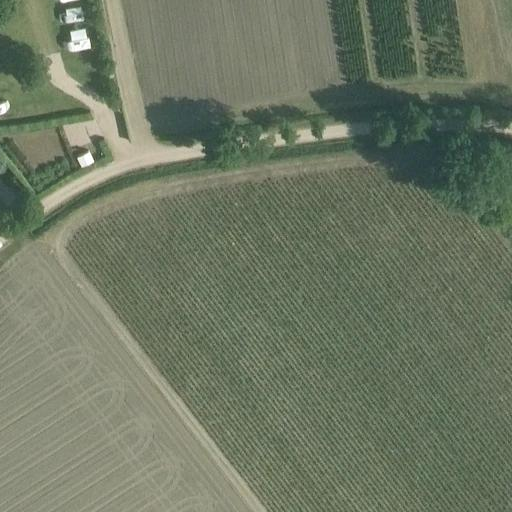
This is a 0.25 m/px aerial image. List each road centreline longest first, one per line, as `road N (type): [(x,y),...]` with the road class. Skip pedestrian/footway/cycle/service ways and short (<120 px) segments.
road 1 (track): [(0,239),(63,192),(144,158),(379,126),(511,127)]
road 2 (track): [(113,0),(144,158)]
